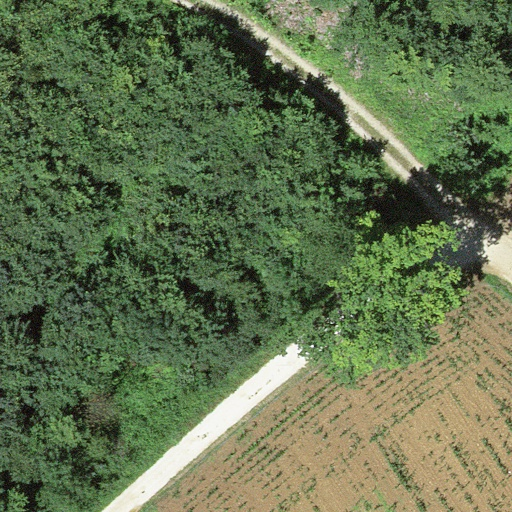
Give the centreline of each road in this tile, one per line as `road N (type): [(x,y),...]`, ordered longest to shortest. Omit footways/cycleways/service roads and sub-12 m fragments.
road 1 (track): [(113,511),(393,267),(484,240)]
road 2 (track): [(177,0),(241,34),(370,126),(484,240)]
